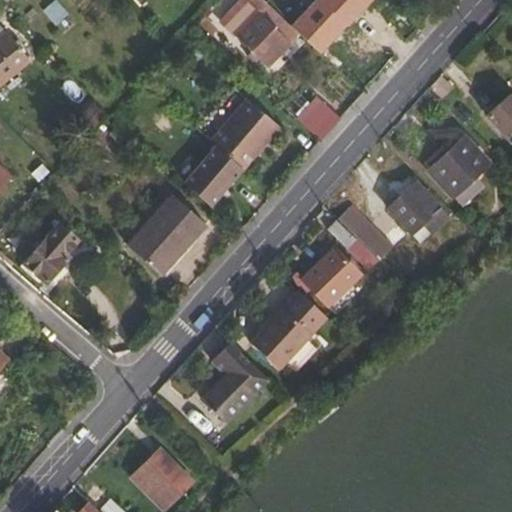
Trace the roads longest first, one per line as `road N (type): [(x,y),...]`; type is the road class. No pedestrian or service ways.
road 1 (secondary): [(481,0),(134,385)]
road 2 (residential): [(0,269),(134,385)]
road 3 (secondary): [(134,385),(19,511)]
